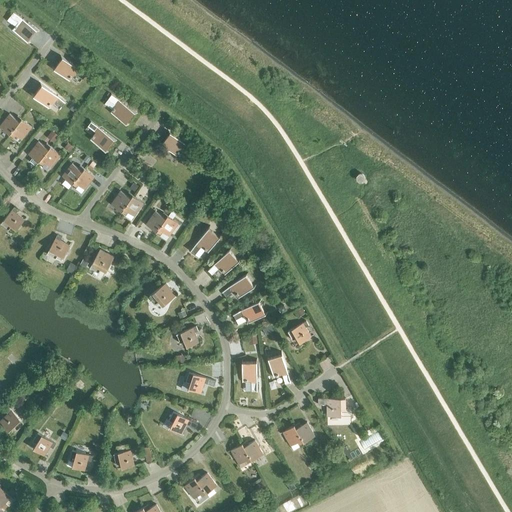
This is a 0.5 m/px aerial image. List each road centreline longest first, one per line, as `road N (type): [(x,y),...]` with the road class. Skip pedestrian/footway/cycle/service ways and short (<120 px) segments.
road 1 (unclassified): [(226,406),(227,348),(198,291),(174,263),(83,222)]
road 2 (unclassified): [(54,486),(102,492),(172,470),(210,439),(226,406)]
road 3 (unclassified): [(83,222),(170,108)]
road 4 (unclassified): [(226,406),(271,411),(296,402),(346,362)]
